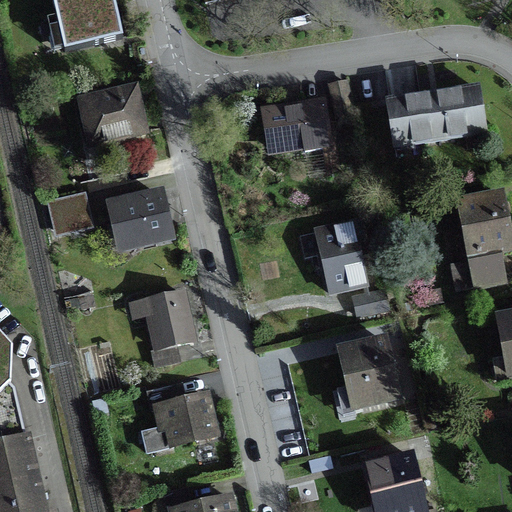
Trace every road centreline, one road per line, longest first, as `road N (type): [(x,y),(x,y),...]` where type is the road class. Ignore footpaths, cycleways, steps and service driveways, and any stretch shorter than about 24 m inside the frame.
road 1 (residential): [(276,511),(179,84)]
road 2 (residential): [(179,84),(435,45),(511,63)]
